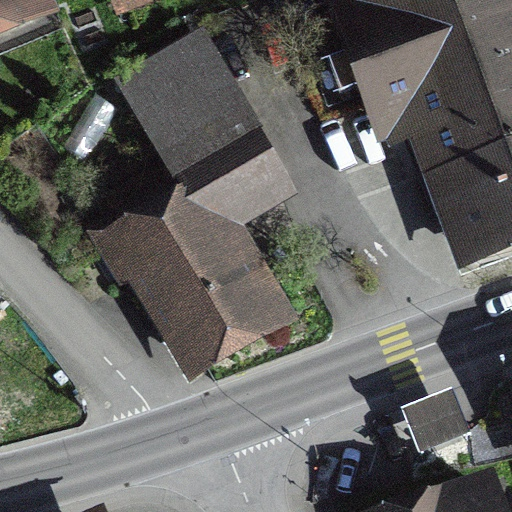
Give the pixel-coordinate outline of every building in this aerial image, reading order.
[(0,0),(0,19),(28,8),(24,0),(0,0)] [(119,0),(123,10),(150,0),(119,0)] [(511,0),(360,0),(348,5),(393,129),(425,118),(473,249),(511,235),(511,0)] [(278,182),(197,39),(121,84),(168,163),(107,199),(116,214),(91,229),(124,283),(148,269),(200,358),(284,310),(229,209),(278,182)] [(455,443),(440,399),(394,415),(410,459),(455,443)] [(494,511),(488,493),(431,511),(494,511)]
